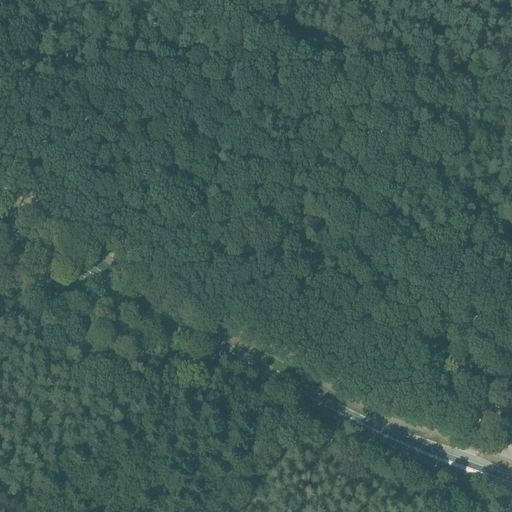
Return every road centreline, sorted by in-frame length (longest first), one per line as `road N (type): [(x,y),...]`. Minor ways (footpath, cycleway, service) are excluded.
road 1 (primary): [(511,486),(370,428),(0,221)]
road 2 (track): [(298,390),(273,445),(227,511)]
